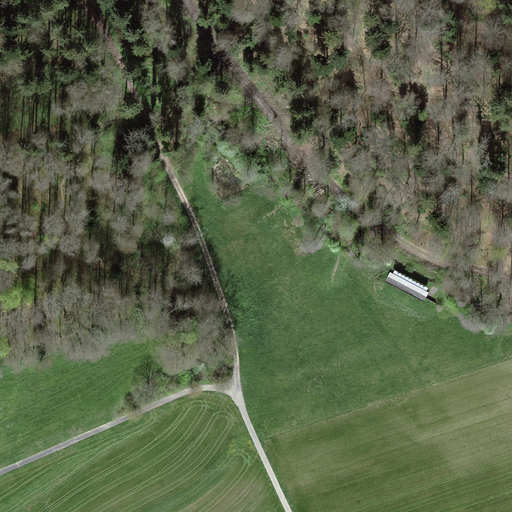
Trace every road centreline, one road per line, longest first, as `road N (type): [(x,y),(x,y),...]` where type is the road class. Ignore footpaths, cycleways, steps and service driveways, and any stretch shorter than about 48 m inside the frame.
road 1 (track): [(237,388),(185,392),(0,470)]
road 2 (track): [(397,0),(425,42),(442,140),(480,186),(511,206)]
road 3 (track): [(237,388),(216,281),(169,169)]
road 4 (track): [(511,279),(405,245),(315,169)]
road 5 (track): [(78,0),(101,28),(169,169)]
road 6 (track): [(290,511),(237,388)]
